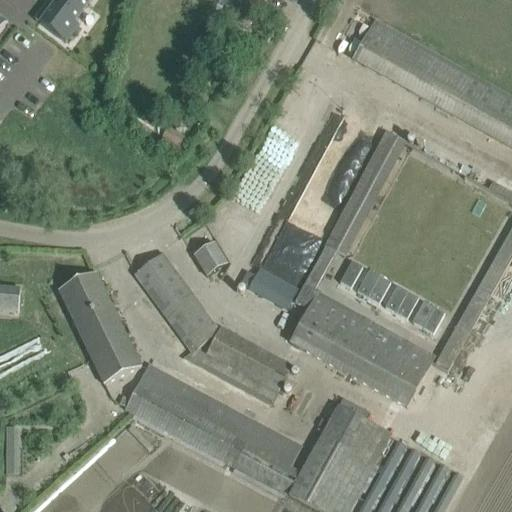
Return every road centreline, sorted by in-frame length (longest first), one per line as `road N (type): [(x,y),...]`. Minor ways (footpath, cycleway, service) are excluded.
road 1 (unknown): [(60,239),(184,372),(249,411),(300,428),(315,400),(310,373),(203,301),(176,273),(173,248),(191,194)]
road 2 (unclassified): [(0,228),(60,239),(121,233),(191,194),(220,160),(310,0)]
